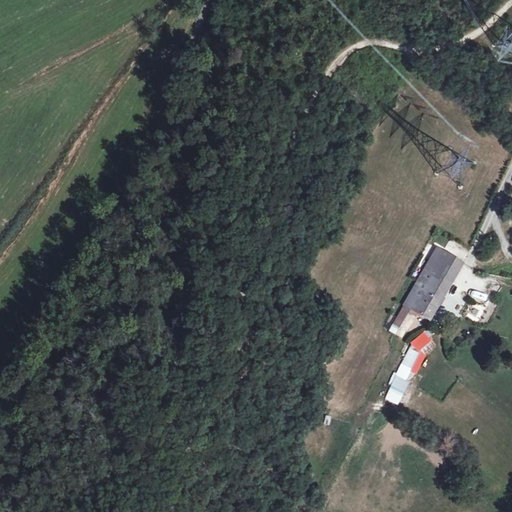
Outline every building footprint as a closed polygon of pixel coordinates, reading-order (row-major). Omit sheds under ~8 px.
[(429,249),(425,256),(437,263),(441,255),(429,249)] [(425,256),(397,306),(410,313),(423,320),(454,263),(441,255),(437,263),(425,256)] [(469,303),(464,318),(479,323),(484,307),(469,303)] [(386,325),(399,332),(410,313),(397,306),(386,325)] [(406,342),(389,375),(398,379),(411,352),(417,355),(428,346),(421,336),(423,334),(420,330),(406,342)]
